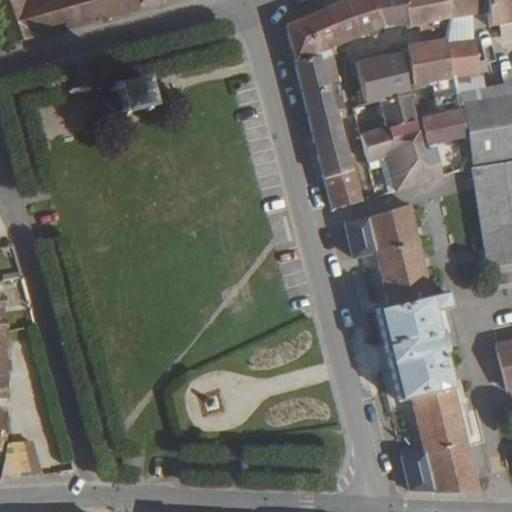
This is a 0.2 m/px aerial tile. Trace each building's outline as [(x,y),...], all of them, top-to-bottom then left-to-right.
[(26,0),(0,0),(0,38),(3,47),(40,37),(27,1),(26,0)] [(33,0),(27,1),(40,37),(140,10),(137,0),(33,0)] [(137,0),(140,10),(174,0),(137,0)] [(347,0),(345,1),(285,27),(294,63),(316,57),(317,60),(332,56),(330,48),(385,27),(407,28),(400,0),(347,0)] [(448,21),(443,0),(400,0),(407,28),(448,21)] [(511,0),(443,0),(448,21),(452,20),(475,16),(486,13),(489,28),(497,26),(499,33),(508,31),(506,25),(511,24),(511,0)] [(475,16),(452,20),(444,43),(473,41),(475,16)] [(448,78),(451,78),(454,91),(461,89),(460,79),(478,76),(473,41),(444,43),(448,78)] [(444,43),(404,50),(412,86),(439,80),(445,114),(420,120),(426,146),(464,138),(458,111),(455,95),(454,91),(451,78),(448,78),(444,43)] [(363,105),(378,101),(408,94),(399,55),(355,64),(363,105)] [(316,57),(294,63),(323,177),(353,168),(336,112),(341,111),(339,86),(332,56),(317,60),(316,57)] [(133,79),(131,70),(118,73),(119,81),(133,79)] [(136,77),(136,80),(118,85),(117,81),(112,83),(113,86),(109,87),(110,93),(114,92),(118,110),(115,111),(116,115),(120,115),(121,118),(126,117),(125,114),(143,109),(144,112),(149,111),(149,107),(153,106),(151,102),(148,103),(143,83),(147,82),(146,78),(142,79),(141,75),(136,77)] [(461,89),(478,86),(478,76),(460,79),(461,89)] [(473,161),(511,155),(511,85),(462,94),(465,109),(460,110),(473,161)] [(415,124),(408,94),(378,101),(382,118),(358,124),(361,137),(369,135),(415,124)] [(462,94),(455,95),(458,111),(460,110),(465,109),(462,94)] [(370,171),(381,168),(388,193),(441,177),(433,149),(421,151),(415,124),(369,135),(371,144),(364,145),(370,171)] [(474,187),(490,282),(511,278),(511,163),(471,170),(473,177),(474,187)] [(332,210),(362,201),(353,168),(323,177),(332,210)] [(400,457),(409,492),(478,493),(435,312),(462,306),(458,290),(431,296),(410,209),(344,225),(351,258),(375,253),(388,306),(375,310),(384,345),(374,348),(379,370),(389,368),(398,402),(410,399),(423,451),(400,457)] [(0,400),(8,400),(6,335),(0,335),(0,400)] [(511,341),(493,346),(505,391),(511,389),(511,341)] [(1,433),(6,414),(0,412),(0,457),(5,458),(8,444),(5,444),(7,435),(1,433)] [(14,446),(17,416),(6,414),(1,433),(7,435),(5,444),(8,444),(14,446)] [(8,444),(5,458),(0,479),(0,482),(42,477),(40,447),(14,446),(8,444)]
